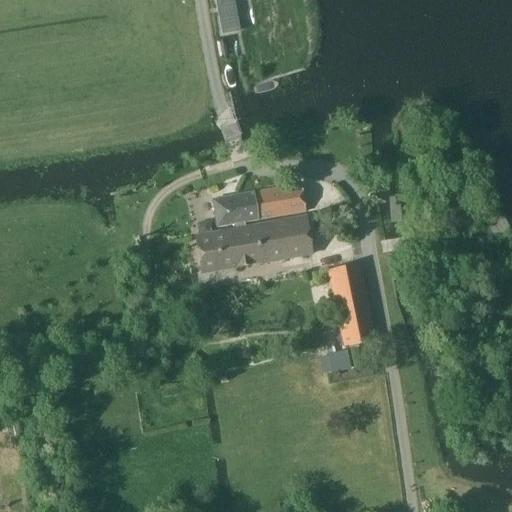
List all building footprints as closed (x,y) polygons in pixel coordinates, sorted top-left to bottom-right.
[(229,0),(214,0),(220,24),(234,22),(229,0)] [(300,185),(210,200),(215,229),(305,214),(300,185)] [(306,216),(192,236),(199,276),(313,256),(306,216)] [(358,263),(326,270),(343,346),(375,339),(358,263)] [(333,374),(351,369),(346,350),(338,352),(337,346),(326,349),(333,374)]
